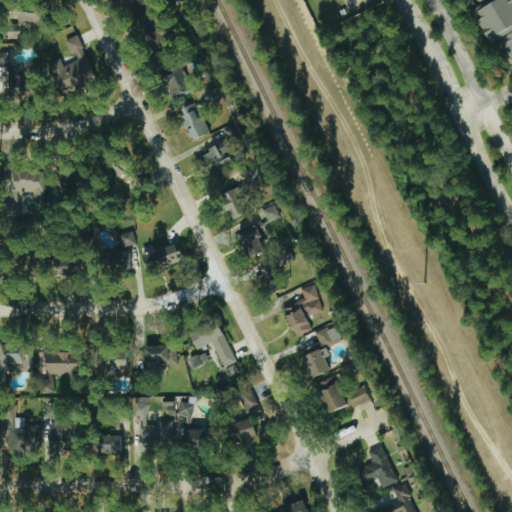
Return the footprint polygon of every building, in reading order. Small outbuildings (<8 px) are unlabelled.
[(125,0),(140,9),(146,0),(125,0)] [(511,0),(475,0),(479,7),(473,10),(489,44),(499,39),(510,62),(511,61),(511,0)] [(18,40),(21,23),(40,26),(42,15),(7,9),(3,38),(18,40)] [(65,40),(72,60),(51,68),(60,92),(93,79),(76,36),(65,40)] [(31,64),(8,65),(8,53),(0,53),(0,92),(31,92),(31,64)] [(174,99),(192,90),(180,66),(161,75),(174,99)] [(217,87),(201,95),(208,108),(224,101),(217,87)] [(190,142),(207,135),(195,103),(178,110),(190,142)] [(227,142),(199,154),(204,167),(213,164),(217,172),(233,166),(226,151),(242,144),(233,125),(221,130),(227,142)] [(263,185),(256,165),(241,171),(248,190),(263,185)] [(33,192),(32,201),(42,201),(43,171),(11,171),(10,192),(33,192)] [(230,218),(245,213),(237,187),(222,192),(230,218)] [(278,216),(273,204),(260,210),(266,222),(278,216)] [(248,256),(268,248),(257,224),(237,233),(248,256)] [(115,232),(116,251),(105,251),(106,269),(128,268),(127,246),(132,246),(132,232),(115,232)] [(141,254),(147,272),(183,259),(177,241),(141,254)] [(270,266),(259,270),(267,294),(279,290),(270,266)] [(322,312),(313,284),(300,289),(303,299),(283,305),(292,336),(310,331),(306,317),(322,312)] [(238,372),(218,322),(189,334),(195,350),(213,343),(226,377),(238,372)] [(318,342),(298,351),(311,378),(330,369),(324,358),(329,355),(325,347),(341,340),(334,324),(314,334),(318,342)] [(0,387),(0,388),(0,384),(0,380),(10,380),(9,368),(28,366),(27,356),(24,356),(23,343),(0,345),(0,387)] [(143,345),(144,366),(176,365),(175,344),(143,345)] [(44,350),(44,374),(66,374),(66,379),(78,379),(78,351),(44,350)] [(126,369),(125,351),(96,352),(97,378),(115,378),(114,370),(126,369)] [(329,413),(347,403),(332,375),(314,385),(329,413)] [(39,393),(53,393),(52,377),(38,378),(39,393)] [(346,394),(352,407),(369,399),(362,386),(346,394)] [(239,414),(257,408),(251,390),(233,396),(239,414)] [(171,421),(156,421),(156,425),(146,425),(146,397),(136,397),(137,452),(159,452),(159,447),(171,447),(171,421)] [(13,426),(13,407),(6,407),(6,449),(38,449),(38,426),(13,426)] [(256,436),(250,417),(227,424),(232,443),(256,436)] [(120,452),(120,418),(113,419),(113,425),(98,425),(99,452),(120,452)] [(183,429),(182,448),(205,448),(206,430),(183,429)] [(397,481),(380,445),(367,451),(371,461),(360,465),(368,482),(378,478),(382,488),(397,481)] [(397,502),(384,508),(386,511),(418,511),(404,482),(390,488),(397,502)] [(306,511),(305,503),(275,507),(275,511),(306,511)]
